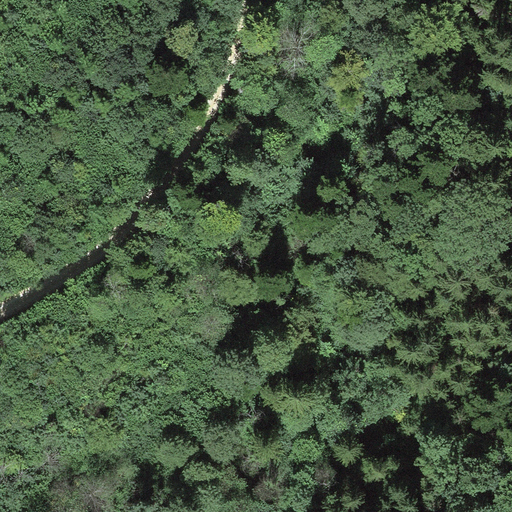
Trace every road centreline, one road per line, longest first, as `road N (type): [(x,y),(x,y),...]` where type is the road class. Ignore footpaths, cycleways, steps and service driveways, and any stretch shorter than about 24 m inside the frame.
road 1 (track): [(417,0),(363,188),(382,311),(378,386),(300,488),(271,511)]
road 2 (track): [(289,0),(254,166),(257,262),(247,323),(220,364),(102,448)]
road 3 (track): [(244,0),(228,62),(157,194),(81,265),(0,309)]
